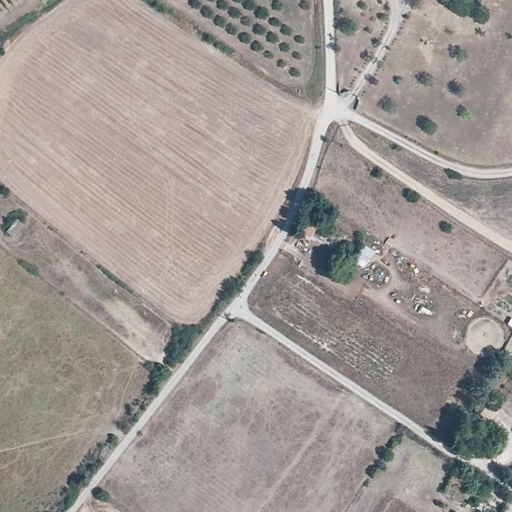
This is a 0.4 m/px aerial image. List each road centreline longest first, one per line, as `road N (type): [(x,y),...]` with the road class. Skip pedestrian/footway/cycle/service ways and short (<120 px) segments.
road 1 (unclassified): [(68,511),(278,246),(332,104),(328,0)]
road 2 (track): [(232,304),(458,456)]
